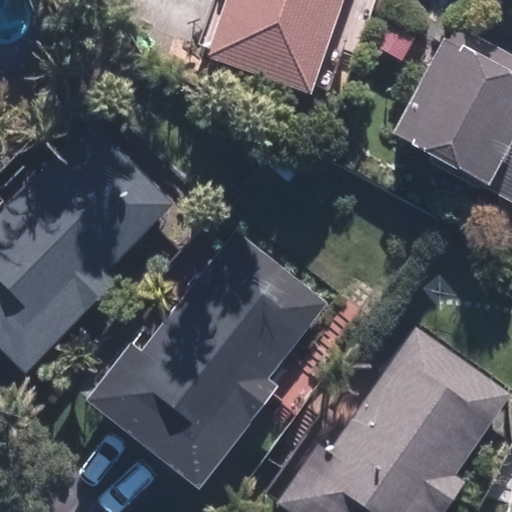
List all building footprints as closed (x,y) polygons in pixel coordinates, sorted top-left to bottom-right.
[(299,111),(336,0),(212,0),(188,72),(299,111)] [(418,50),(367,147),(511,222),(511,91),(508,98),(418,50)] [(0,209),(0,370),(168,204),(88,122),(0,209)] [(115,356),(70,407),(180,505),(269,405),(257,394),(323,320),(233,240),(123,363),(115,356)] [(407,321),(254,511),(448,511),(456,502),(440,490),(509,403),(407,321)]
